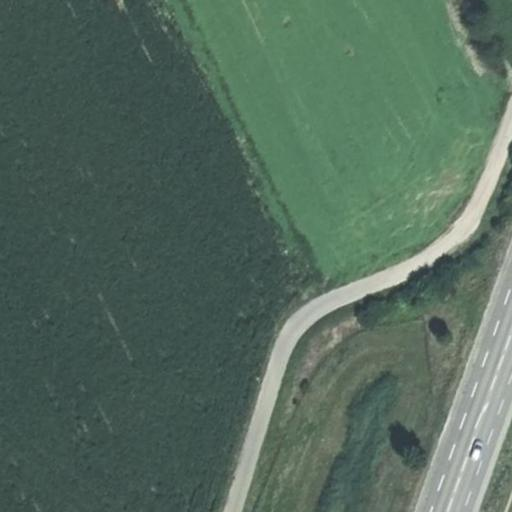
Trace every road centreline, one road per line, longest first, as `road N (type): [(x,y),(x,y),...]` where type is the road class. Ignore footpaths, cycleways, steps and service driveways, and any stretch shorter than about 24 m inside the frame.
road 1 (track): [(511,112),(459,236),(292,318),(233,511)]
road 2 (secondary): [(450,511),(511,338)]
